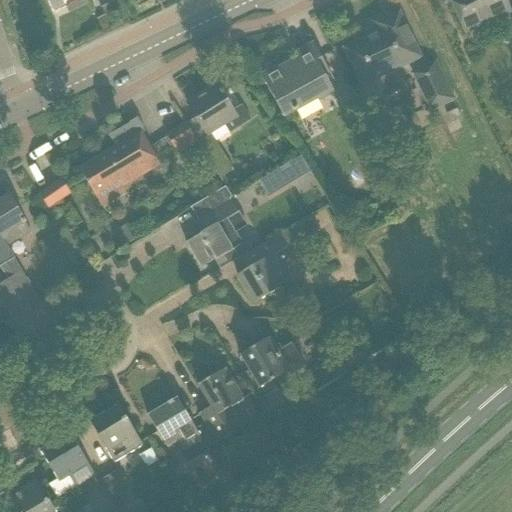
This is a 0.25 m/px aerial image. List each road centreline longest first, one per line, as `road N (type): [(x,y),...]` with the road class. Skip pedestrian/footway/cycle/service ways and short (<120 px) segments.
road 1 (unclassified): [(18,109),(253,0)]
road 2 (residential): [(58,348),(86,371),(109,368),(127,351),(131,327),(119,306),(97,296),(72,303),(57,323)]
road 3 (primary): [(369,511),(511,378)]
